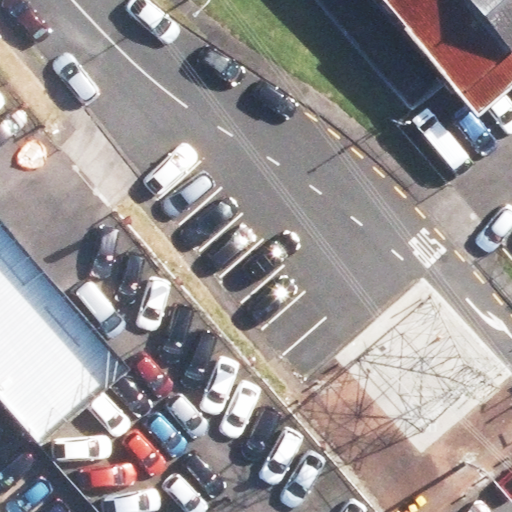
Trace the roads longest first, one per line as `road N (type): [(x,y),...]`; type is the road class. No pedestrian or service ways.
road 1 (unclassified): [(325,194),(116,51),(71,0)]
road 2 (unclassified): [(325,194),(433,250),(511,332)]
